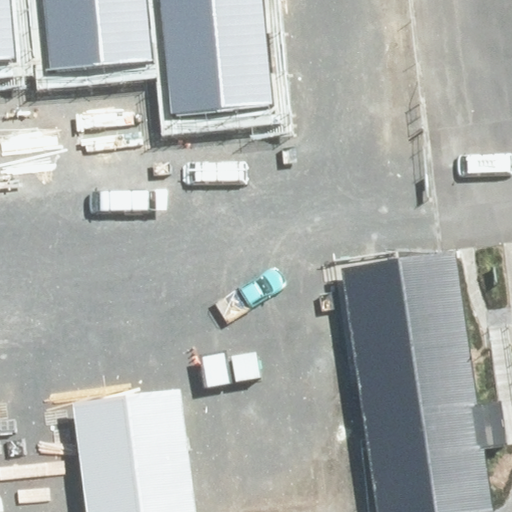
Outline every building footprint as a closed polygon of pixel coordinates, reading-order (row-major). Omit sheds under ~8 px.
[(25,0),(0,0),(0,159),(41,155),(25,0)] [(88,0),(107,144),(131,141),(136,180),(237,168),(215,0),(88,0)] [(285,118),(359,110),(362,137),(392,134),(389,106),(377,0),(251,0),(258,58),(278,56),(285,118)] [(511,0),(416,0),(434,132),(511,122),(511,0)] [(499,511),(462,263),(325,284),(359,511),(499,511)] [(339,511),(323,388),(213,403),(227,511),(339,511)] [(198,511),(182,398),(75,413),(89,511),(198,511)] [(55,511),(39,415),(0,421),(0,511),(55,511)]
